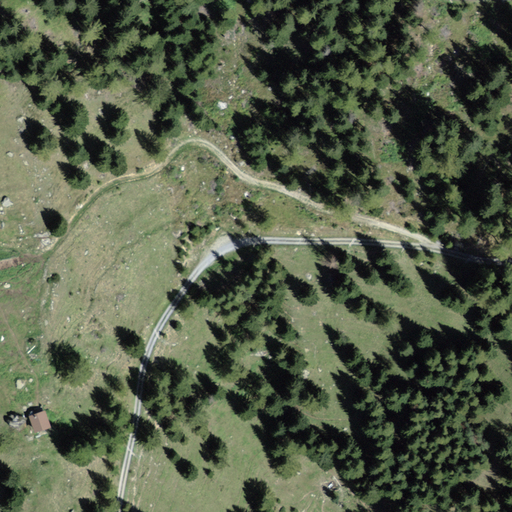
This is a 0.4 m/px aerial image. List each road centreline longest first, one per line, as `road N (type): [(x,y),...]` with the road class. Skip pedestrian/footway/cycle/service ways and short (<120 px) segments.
road 1 (track): [(124,511),(152,347),(210,254),(272,237),(431,246)]
road 2 (track): [(431,246),(240,175),(213,147),(188,141),(155,170),(103,189),(50,255)]
